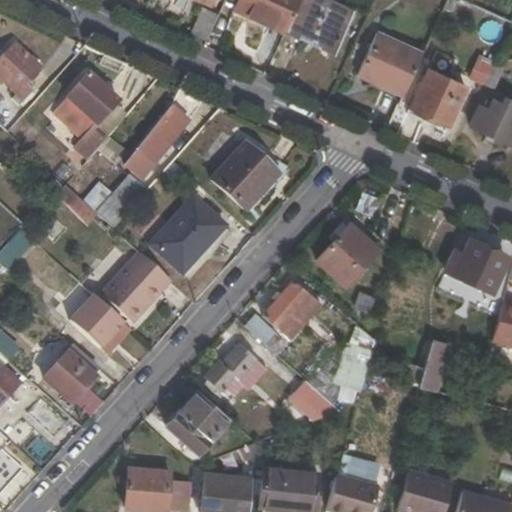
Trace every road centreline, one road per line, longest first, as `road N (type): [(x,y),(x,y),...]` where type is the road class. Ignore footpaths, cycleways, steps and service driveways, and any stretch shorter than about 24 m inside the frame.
road 1 (residential): [(38,511),(346,170),(358,147)]
road 2 (residential): [(40,0),(358,147)]
road 3 (residential): [(358,147),(511,216)]
